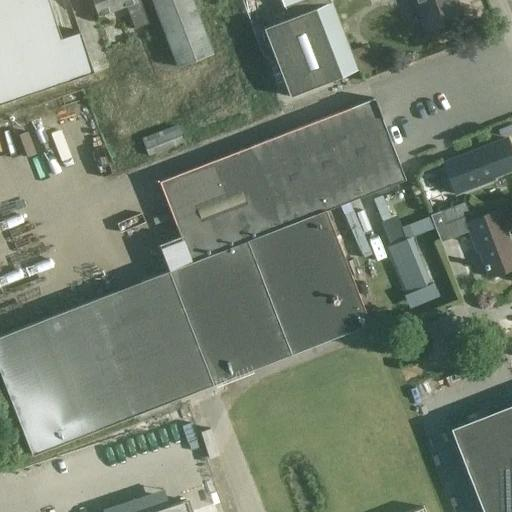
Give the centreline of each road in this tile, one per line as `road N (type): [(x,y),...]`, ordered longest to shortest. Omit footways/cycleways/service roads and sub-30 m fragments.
road 1 (unknown): [(198,511),(189,487),(162,462),(136,462),(0,508)]
road 2 (unknown): [(203,392),(248,511)]
